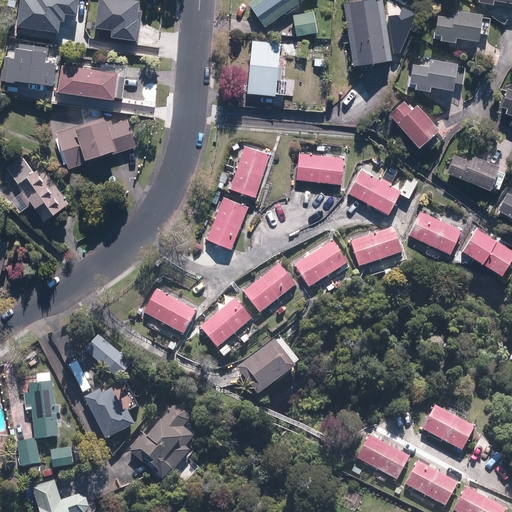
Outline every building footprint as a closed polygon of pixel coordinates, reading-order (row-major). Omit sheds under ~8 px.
[(61,32),(62,20),(66,21),(67,14),(71,14),(79,15),(81,0),(21,0),(18,27),(61,32)] [(113,38),(139,41),(140,36),(143,11),(140,10),(141,1),(131,0),(101,0),(97,28),(114,31),(113,38)] [(256,0),(249,5),(266,29),(305,0),(256,0)] [(357,0),(344,2),(353,66),(393,60),(383,0),(357,0)] [(388,16),(394,53),(401,51),(416,14),(403,8),(399,14),(388,16)] [(458,36),(480,39),(481,33),(483,16),(483,13),(456,9),(455,17),(439,15),(436,33),(443,34),(442,39),(457,42),(458,36)] [(293,16),(297,37),(318,34),(314,13),(293,16)] [(248,94),(277,96),(282,44),(253,41),(248,94)] [(309,42),(299,41),(297,58),(308,59),(309,42)] [(28,83),(33,46),(17,44),(15,58),(5,56),(4,69),(3,69),(1,81),(14,82),(14,81),(28,83)] [(47,48),(33,46),(28,83),(53,87),(56,64),(45,63),(47,48)] [(314,66),(325,67),(326,59),(315,58),(314,66)] [(432,85),(455,88),(456,82),(458,66),(459,62),(431,58),(430,65),(414,62),(411,81),(418,82),(417,88),(432,90),(432,85)] [(64,64),(60,90),(115,98),(119,72),(64,64)] [(509,107),(507,113),(511,114),(511,89),(508,89),(503,105),(509,107)] [(390,113),(420,146),(426,141),(437,130),(440,128),(418,104),(413,108),(405,99),(390,113)] [(105,116),(58,133),(71,168),(87,162),(86,158),(116,148),(118,153),(138,146),(129,119),(109,126),(106,119),(105,116)] [(231,187),(257,195),(270,153),(244,144),(231,187)] [(297,179),(342,182),(344,156),(299,153),(297,179)] [(33,202),(45,219),(69,201),(42,165),(34,171),(22,154),(6,165),(24,190),(12,199),(21,211),(33,202)] [(448,173),(492,189),(493,186),(499,171),(501,165),(472,155),(470,160),(455,154),(448,173)] [(349,192),(389,212),(400,189),(360,169),(349,192)] [(216,185),(223,188),(229,174),(222,171),(216,185)] [(410,197),(418,180),(409,175),(400,193),(410,197)] [(498,208),(511,214),(511,192),(507,190),(498,208)] [(207,237),(232,247),(249,206),(224,195),(207,237)] [(409,233),(450,252),(462,228),(420,210),(409,233)] [(351,242),(359,266),(402,251),(394,227),(351,242)] [(463,250),(502,272),(510,258),(511,255),(511,246),(476,227),(463,250)] [(0,240),(0,280),(10,243),(0,240)] [(295,264),(309,286),(347,262),(333,240),(295,264)] [(244,292),(260,312),(296,285),(279,264),(244,292)] [(144,312),(184,333),(196,310),(157,289),(144,312)] [(200,326),(218,347),(252,318),(235,298),(200,326)] [(277,310),(279,314),(285,309),(283,306),(277,310)] [(84,350),(109,371),(123,355),(98,334),(84,350)] [(275,339),(238,367),(259,395),(297,367),(276,341),(275,339)] [(168,347),(173,350),(176,344),(171,341),(168,347)] [(220,350),(224,356),(232,349),(227,344),(220,350)] [(32,405),(35,438),(59,435),(57,413),(61,413),(60,404),(56,405),(54,381),(30,383),(31,393),(28,393),(29,406),(32,405)] [(84,398),(107,439),(136,423),(127,408),(124,409),(112,388),(102,394),(100,389),(84,398)] [(422,429),(462,450),(475,426),(435,405),(422,429)] [(131,452),(164,480),(172,470),(174,472),(191,452),(187,448),(196,437),(185,428),(190,422),(189,413),(182,407),(173,408),(148,437),(145,435),(131,452)] [(357,458),(397,479),(410,455),(370,434),(357,458)] [(17,442),(22,466),(41,462),(36,438),(17,442)] [(74,445),(76,453),(83,452),(82,444),(74,445)] [(51,449),(54,467),(74,464),(71,446),(51,449)] [(332,459),(340,464),(347,452),(339,448),(332,459)] [(406,484),(445,505),(458,482),(418,460),(406,484)] [(86,511),(90,505),(87,497),(79,493),(62,500),(54,478),(32,487),(40,511),(86,511)] [(454,509),(458,511),(504,511),(506,508),(466,486),(454,509)]
